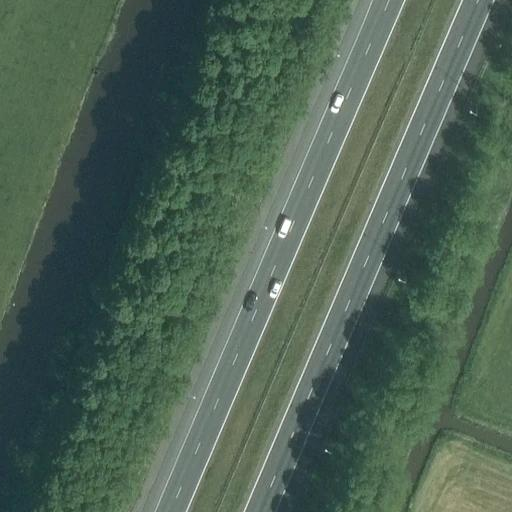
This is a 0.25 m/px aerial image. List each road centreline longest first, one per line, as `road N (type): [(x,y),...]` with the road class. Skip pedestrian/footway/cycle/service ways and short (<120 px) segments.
road 1 (motorway): [(254,511),(476,0)]
road 2 (motorway): [(391,0),(171,511)]
